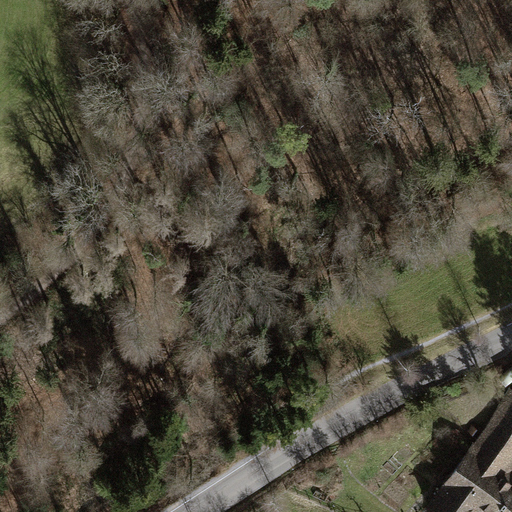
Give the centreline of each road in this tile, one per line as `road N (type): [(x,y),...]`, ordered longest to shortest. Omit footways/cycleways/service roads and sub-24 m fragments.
road 1 (track): [(131,0),(144,56),(133,163),(73,252),(0,320)]
road 2 (unclassified): [(200,511),(365,408),(511,338)]
